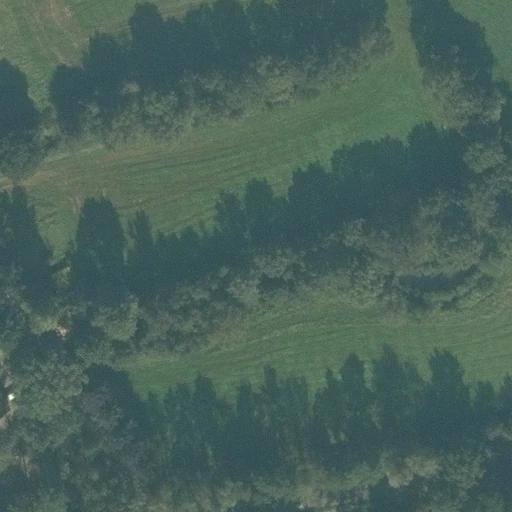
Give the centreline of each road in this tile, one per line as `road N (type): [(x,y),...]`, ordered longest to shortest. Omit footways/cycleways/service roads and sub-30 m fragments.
road 1 (secondary): [(216,511),(326,489),(511,467)]
road 2 (track): [(0,280),(130,477)]
